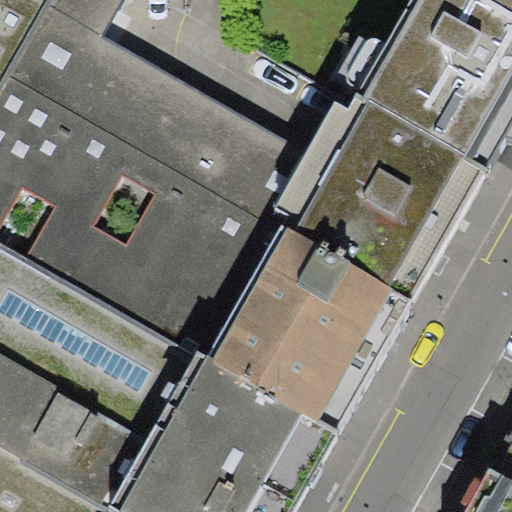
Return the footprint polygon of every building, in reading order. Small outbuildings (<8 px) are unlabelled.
[(0,0),(0,90),(2,86),(51,0),(0,0)] [(481,185),(351,111),(317,171),(97,45),(122,0),(51,0),(2,86),(406,317),(416,299),(481,185)] [(511,0),(413,0),(351,111),(481,185),(500,152),(509,153),(511,147),(511,0)] [(2,86),(0,90),(0,257),(331,447),(365,388),(406,317),(2,86)] [(294,511),(331,447),(0,257),(0,458),(19,470),(18,472),(88,511),(294,511)] [(511,433),(497,459),(483,483),(511,499),(511,433)] [(0,458),(0,511),(88,511),(18,472),(19,470),(0,458)] [(511,511),(511,499),(483,483),(479,491),(470,489),(456,511),(511,511)]
